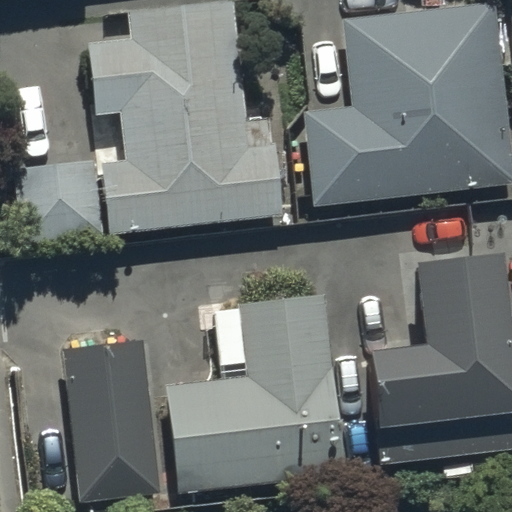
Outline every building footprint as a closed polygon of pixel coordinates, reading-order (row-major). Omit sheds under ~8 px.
[(226,5),(122,17),(124,42),(82,47),(90,118),(114,115),(120,165),(94,168),(102,238),(275,218),(267,149),(264,149),(261,124),(240,126),(226,5)] [(488,5),(335,22),(345,110),(298,116),(309,208),(509,185),(488,5)] [(97,239),(88,164),(8,173),(17,248),(97,239)] [(493,259),(406,269),(415,350),(362,357),(375,467),(511,451),(511,375),(507,376),(493,259)] [(316,299),(233,308),(241,380),(161,389),(173,496),(337,477),(316,299)] [(155,496),(137,343),(56,352),(74,505),(155,496)]
